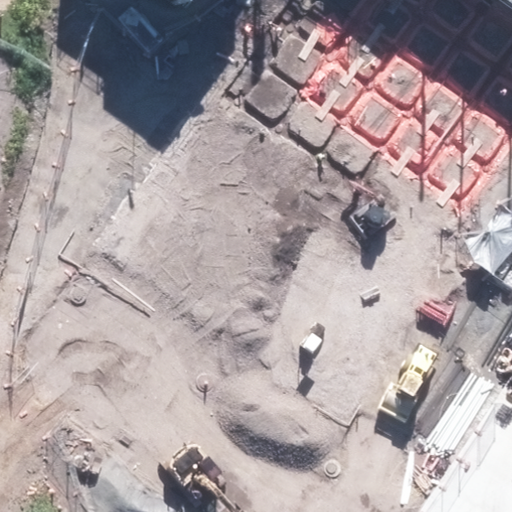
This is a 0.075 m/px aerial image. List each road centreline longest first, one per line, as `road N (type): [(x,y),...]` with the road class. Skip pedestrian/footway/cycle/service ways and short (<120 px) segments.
road 1 (unknown): [(216,511),(187,489),(158,442),(146,388),(153,333),(178,284),(218,246),(266,224),(318,219),(368,230),(413,257),(447,296)]
road 2 (unknown): [(467,344),(470,396),(457,446),(429,489),(401,511)]
